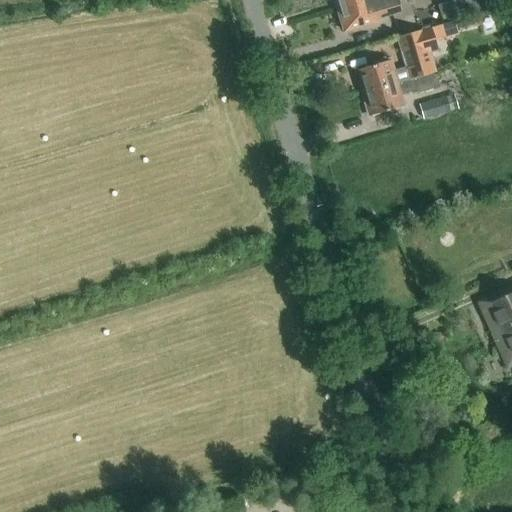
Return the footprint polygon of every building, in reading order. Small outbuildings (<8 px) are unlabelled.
[(333,0),(337,10),(370,0),(333,0)] [(394,5),(392,0),(370,0),(337,10),(343,32),(379,22),(378,19),(393,14),(391,6),(394,5)] [(470,0),(474,12),(510,0),(470,0)] [(355,71),(362,94),(435,72),(430,55),(438,53),(431,29),(397,39),(406,69),(393,73),(389,61),(384,63),(383,60),(371,63),(372,66),(355,71)] [(435,72),(362,94),(369,117),(387,112),(388,116),(399,113),(398,108),(405,106),(402,95),(422,89),(423,92),(440,88),(435,72)] [(446,98),(419,105),(423,119),(450,112),(446,98)] [(511,353),(511,299),(483,313),(496,339),(504,336),(511,353)] [(243,511),(241,502),(208,511),(243,511)]
